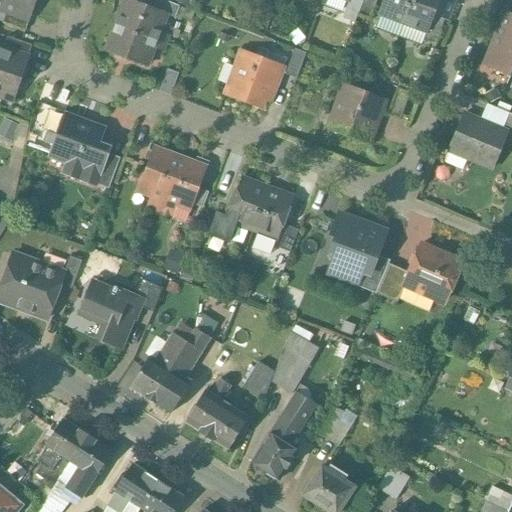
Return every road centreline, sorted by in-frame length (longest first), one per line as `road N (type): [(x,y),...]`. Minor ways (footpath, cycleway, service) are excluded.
road 1 (residential): [(487,0),(407,198),(354,192),(98,88),(78,69),(70,45),(78,8)]
road 2 (residential): [(55,368),(267,511)]
